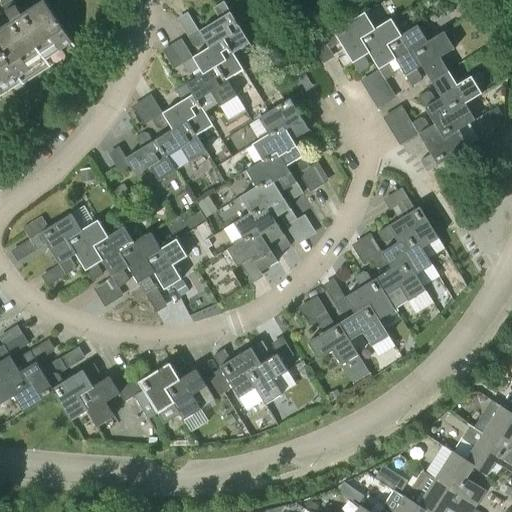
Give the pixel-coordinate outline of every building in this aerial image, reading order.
[(0,22),(0,48),(22,83),(23,85),(78,49),(45,0),(33,0),(20,9),(13,0),(12,0),(3,6),(10,16),(0,22)] [(201,30),(207,41),(210,46),(225,38),(234,53),(250,43),(225,1),(214,7),(221,18),(201,30)] [(444,10),(447,15),(453,11),(450,6),(444,10)] [(324,38),(331,48),(341,42),(354,62),(365,56),(370,52),(361,37),(376,28),(366,12),(324,38)] [(387,44),(402,34),(392,18),(376,28),(361,37),(370,52),(380,69),(391,62),(397,59),(387,44)] [(413,50),(428,41),(418,24),(402,34),(387,44),(397,59),(407,75),(417,69),(423,65),(413,50)] [(207,41),(201,30),(190,37),(195,45),(199,46),(207,41)] [(432,81),(450,71),(441,57),(455,48),(445,31),(428,41),(413,50),(423,65),(432,81)] [(225,38),(210,46),(194,56),(201,68),(204,73),(219,64),(228,79),(244,69),(234,53),(225,38)] [(0,96),(22,83),(0,48),(0,96)] [(201,68),(194,56),(183,63),(189,71),(193,72),(201,68)] [(365,56),(354,62),(360,73),(369,68),(370,64),(365,56)] [(391,62),(380,69),(387,79),(395,74),(396,70),(391,62)] [(219,64),(204,73),(188,82),(199,100),(212,92),(220,106),(238,95),(228,79),(219,64)] [(417,69),(407,75),(413,86),(421,81),(422,76),(417,69)] [(451,112),(466,103),(483,93),(472,76),(458,84),(450,71),(432,81),(442,97),(451,112)] [(213,124),(199,100),(188,82),(176,90),(183,101),(163,113),(170,123),(173,129),(189,119),(198,134),(213,124)] [(294,139),(299,135),(311,128),(298,108),(308,102),(302,91),(260,117),(270,133),(285,124),(294,139)] [(426,107),(437,100),(432,93),(427,91),(419,96),(426,107)] [(445,138),(460,129),(476,119),(466,103),(451,112),(442,97),(437,100),(426,107),(436,123),(445,138)] [(500,104),(489,111),(493,118),(504,112),(500,104)] [(170,123),(163,113),(153,119),(158,127),(162,128),(170,123)] [(419,133),(430,126),(426,118),(421,117),(413,122),(419,133)] [(158,138),(177,170),(186,184),(216,165),(198,134),(189,119),(173,129),(158,138)] [(430,126),(419,133),(432,153),(421,160),(427,171),(470,145),(460,129),(445,138),(436,123),(430,126)] [(288,165),(293,162),(304,155),(294,139),(285,124),(270,133),(253,143),(263,159),(278,150),(288,165)] [(311,128),(299,135),(304,143),(308,144),(317,139),(311,128)] [(177,170),(158,138),(153,141),(149,133),(144,132),(136,137),(142,147),(127,157),(137,175),(152,166),(160,180),(177,170)] [(282,191),(287,188),(298,182),(288,165),(278,150),(263,159),(247,169),(257,185),(273,176),(282,191)] [(304,155),(293,162),(300,173),(311,166),(304,155)] [(95,180),(93,167),(81,169),(83,181),(95,180)] [(275,218),(281,214),(292,208),(282,191),(273,176),(257,185),(240,196),(250,212),(266,202),(275,218)] [(298,182),(287,188),(292,196),(296,197),(304,192),(298,182)] [(132,194),(124,183),(114,190),(121,201),(132,194)] [(414,233),(423,247),(440,237),(421,206),(416,209),(409,198),(398,205),(405,215),(389,225),(396,236),(399,242),(414,233)] [(244,238),(259,229),(269,244),(274,241),(285,234),(275,218),(266,202),(250,212),(234,222),(244,238)] [(292,208),(281,214),(287,225),(298,218),(292,208)] [(61,264),(72,257),(77,254),(68,239),(83,229),(73,213),(31,239),(37,250),(48,243),(61,264)] [(68,239),(77,254),(87,270),(99,263),(103,260),(94,244),(109,236),(99,220),(83,229),(68,239)] [(396,236),(389,225),(379,231),(384,240),(388,241),(396,236)] [(94,244),(103,260),(113,276),(124,269),(129,266),(120,251),(135,242),(125,226),(109,236),(94,244)] [(259,229),(244,238),(228,248),(239,266),(253,257),(261,271),(279,261),(269,244),(259,229)] [(372,231),(353,242),(364,259),(383,249),(372,231)] [(120,251),(129,266),(140,283),(156,273),(147,257),(161,249),(151,232),(135,242),(120,251)] [(408,259),(417,273),(433,264),(423,247),(414,233),(399,242),(382,252),(389,263),(393,268),(408,259)] [(285,234),(274,241),(279,249),(283,250),(292,245),(285,234)] [(147,257),(156,273),(165,289),(183,278),(174,264),(188,256),(177,239),(161,249),(147,257)] [(389,263),(382,252),(372,258),(378,267),(382,268),(389,263)] [(72,257),(61,264),(67,274),(78,267),(72,257)] [(378,277),(388,294),(401,286),(410,301),(427,290),(417,273),(408,259),(393,268),(378,277)] [(99,263),(87,270),(94,281),(102,275),(103,271),(99,263)] [(124,269),(113,276),(120,287),(128,282),(129,277),(124,269)] [(371,303),(380,319),(397,309),(388,294),(378,277),(373,280),(368,272),(364,271),(355,276),(362,287),(346,297),(352,308),(355,313),(371,303)] [(157,286),(151,277),(140,283),(145,293),(157,286)] [(183,280),(175,285),(181,296),(189,291),(183,280)] [(352,308),(346,297),(335,303),(340,312),(344,312),(352,308)] [(340,322),(351,339),(364,331),(373,346),(390,335),(380,319),(371,303),(355,313),(340,322)] [(360,354),(351,339),(340,322),(336,325),(330,314),(319,321),(325,331),(309,341),(320,358),(333,350),(342,364),(360,354)] [(252,346),(259,358),(267,353),(268,348),(263,340),(252,346)] [(0,361),(0,362),(11,355),(5,345),(0,347),(0,361)] [(262,363),(259,358),(252,346),(232,359),(226,349),(214,355),(240,397),(256,387),(247,372),(262,363)] [(26,368),(37,362),(31,351),(23,356),(21,360),(26,368)] [(247,372),(256,387),(266,404),(283,394),(275,379),(289,370),(279,353),(262,363),(247,372)] [(0,373),(4,380),(0,382),(0,404),(15,396),(30,387),(21,371),(11,355),(0,362),(0,361),(0,373)] [(171,362),(178,373),(185,369),(186,364),(181,356),(171,362)] [(55,373),(60,374),(68,369),(61,358),(50,365),(55,373)] [(30,387),(15,396),(25,412),(55,393),(53,389),(64,382),(60,374),(55,373),(47,378),(37,362),(26,368),(21,371),(30,387)] [(144,389),(135,395),(150,419),(159,413),(165,423),(181,413),(166,388),(181,379),(178,373),(171,362),(150,375),(144,364),(133,371),(144,389)] [(84,370),(91,381),(99,376),(100,372),(95,363),(84,370)] [(166,388),(181,413),(185,419),(216,400),(197,369),(181,379),(166,388)] [(53,389),(55,393),(72,420),(88,410),(79,395),(94,386),(91,381),(84,370),(64,382),(53,389)] [(79,395),(88,410),(98,426),(116,416),(107,402),(121,393),(111,376),(94,386),(79,395)] [(327,394),(331,401),(341,396),(337,388),(327,394)] [(492,399),(474,427),(511,451),(511,412),(507,409),(492,399)] [(225,417),(230,425),(236,421),(232,413),(225,417)] [(471,425),(462,437),(476,446),(467,460),(466,460),(475,466),(488,474),(499,457),(506,462),(504,466),(511,470),(511,451),(474,427),(471,425)] [(466,460),(467,460),(454,451),(436,478),(477,505),(487,490),(474,482),(471,486),(464,482),(475,466),(466,460)] [(384,465),(375,477),(387,484),(395,472),(384,465)] [(472,511),(477,505),(436,478),(423,470),(406,496),(427,510),(426,511),(428,511),(444,511),(451,502),(458,507),(456,510),(458,511),(472,511)] [(362,495),(344,482),(338,490),(357,503),(362,495)] [(427,510),(406,496),(395,490),(381,511),(425,511),(426,511),(427,510)] [(313,511),(318,505),(310,499),(305,507),(313,511)]
